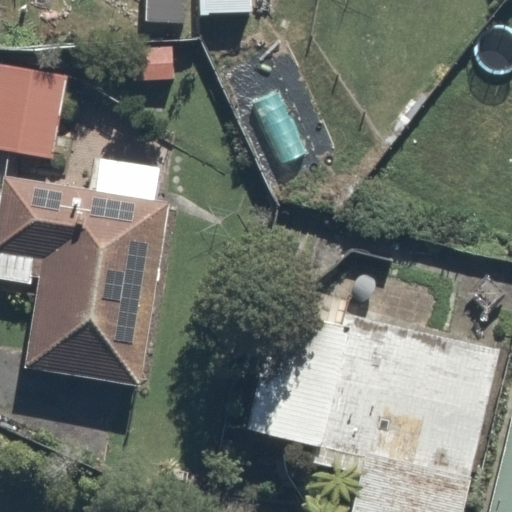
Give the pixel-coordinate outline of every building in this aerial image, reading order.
[(252,0),(196,0),(197,16),(253,13),(252,0)] [(173,39),(128,39),(128,91),(173,90),(173,39)] [(0,76),(0,148),(59,159),(71,89),(0,76)] [(141,387),(169,178),(93,168),(89,195),(4,183),(0,212),(0,285),(33,290),(22,372),(141,387)] [(467,511),(504,351),(283,300),(253,433),(315,448),(310,469),(358,480),(350,511),(467,511)] [(511,511),(511,398),(488,511),(511,511)]
